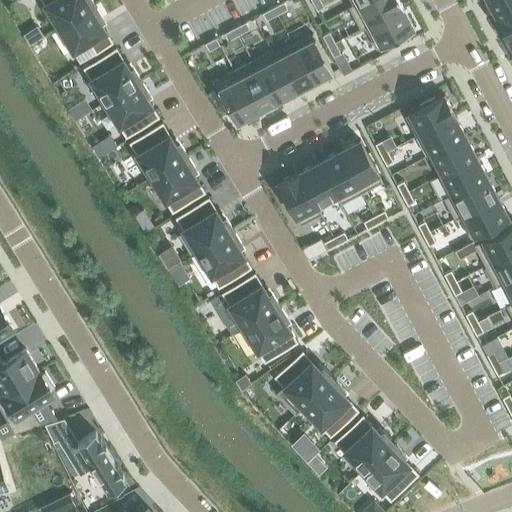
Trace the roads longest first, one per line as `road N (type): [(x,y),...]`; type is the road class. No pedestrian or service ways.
road 1 (residential): [(206,511),(155,454),(0,210)]
road 2 (residential): [(450,455),(483,437),(391,259),(317,297)]
road 3 (residential): [(463,41),(231,162)]
road 4 (residential): [(450,455),(317,297)]
road 5 (residential): [(317,297),(231,162)]
road 6 (residential): [(231,162),(151,26)]
